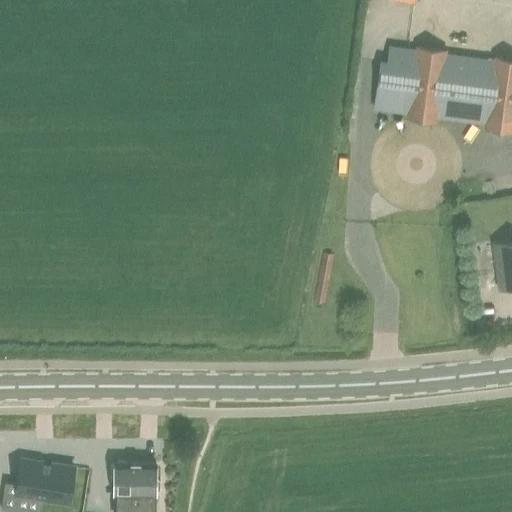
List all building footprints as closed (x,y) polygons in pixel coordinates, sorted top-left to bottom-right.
[(511,131),(511,54),(493,52),(492,59),(447,53),(448,46),(416,41),(415,48),(370,42),(361,104),(406,110),(405,117),(438,121),(439,114),(484,121),(483,128),(511,131)] [(500,289),(511,287),(511,238),(494,241),(500,289)] [(334,254),(323,252),(314,301),(325,303),(334,254)] [(18,494),(69,501),(74,466),(22,458),(19,483),(5,481),(1,507),(16,509),(18,494)] [(114,511),(135,511),(136,461),(127,461),(125,459),(120,459),(118,461),(116,461),(116,463),(111,463),(110,477),(115,478),(115,492),(114,511)] [(136,461),(135,511),(155,511),(156,490),(159,490),(161,488),(161,482),(159,478),(157,478),(157,462),(155,462),(153,460),(148,460),(146,462),(136,461)]
